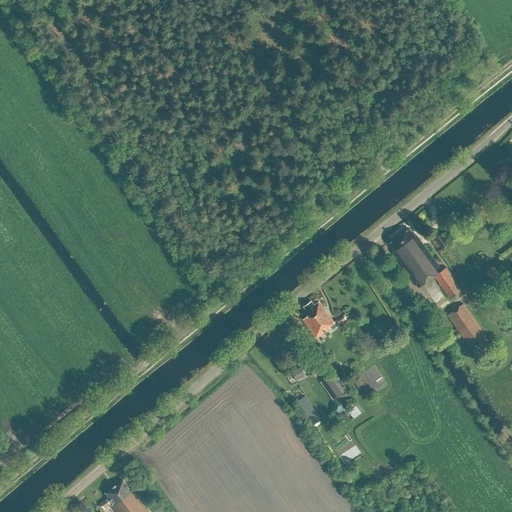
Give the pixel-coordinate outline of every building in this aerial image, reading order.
[(414,236),(408,228),(388,243),(394,251),(392,252),(418,288),(434,277),(450,299),(462,291),(445,268),(441,271),(416,235),(414,236)] [(431,234),(428,230),(423,234),(426,238),(431,234)] [(448,244),(440,233),(434,238),(435,240),(432,242),(437,248),(439,246),(441,249),(448,244)] [(478,306),(490,297),(483,287),(471,297),(478,306)] [(314,305),(311,301),(303,307),(309,314),(303,319),(316,337),(329,328),(328,327),(334,323),(319,302),(314,305)] [(469,346),(485,334),(463,303),(447,315),(469,346)] [(346,319),(343,315),(336,319),(340,324),(346,319)] [(391,337),(385,326),(377,331),(384,342),(391,337)] [(291,371),(295,381),(304,377),(300,367),(291,371)] [(333,379),(330,375),(320,382),(333,400),(347,390),(337,376),(333,379)] [(361,375),(355,379),(366,397),(372,393),(361,375)] [(304,397),(297,401),(311,421),(318,416),(304,397)] [(331,413),(342,417),(347,403),(335,399),(331,413)] [(358,404),(347,412),(352,419),(363,411),(358,404)] [(333,440),(342,458),(345,457),(342,450),(354,444),(349,433),(333,440)] [(131,491),(123,480),(105,493),(109,498),(101,503),(104,508),(109,504),(110,506),(111,505),(115,511),(148,511),(133,490),(131,491)]
